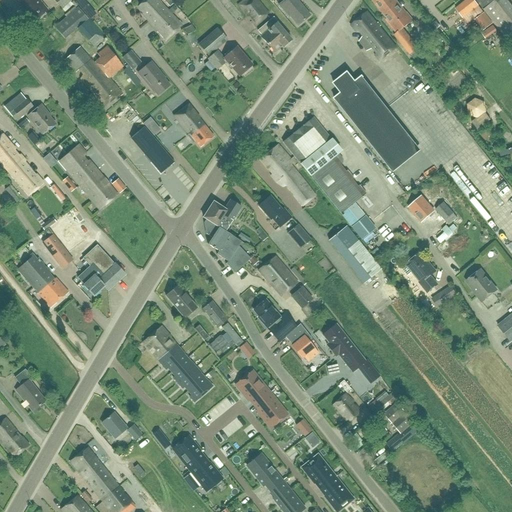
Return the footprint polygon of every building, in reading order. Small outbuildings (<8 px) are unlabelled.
[(13,0),(33,23),(48,11),(38,0),(13,0)] [(53,0),(64,12),(68,10),(72,5),(69,3),(72,0),(53,0)] [(165,41),(181,26),(171,14),(168,11),(157,0),(144,0),(138,7),(142,12),(142,16),(165,41)] [(255,24),(268,13),(256,0),(244,0),(238,5),(248,18),(250,17),(255,24)] [(297,26),(309,15),(296,0),(283,0),(278,5),(288,17),(289,16),(297,26)] [(386,20),(396,33),(395,34),(394,35),(409,55),(418,48),(403,29),(405,27),(412,21),(406,13),(401,8),(395,1),(394,2),(392,0),(371,0),(383,14),(387,19),(386,20)] [(480,23),(487,18),(479,6),(473,0),(465,0),(454,9),(462,19),(468,25),(476,18),(480,23)] [(511,7),(506,0),(475,0),(507,40),(511,36),(511,7)] [(173,6),(168,11),(171,14),(176,10),(173,6)] [(88,19),(77,7),(54,27),(64,39),(76,29),(94,48),(105,38),(88,19)] [(106,13),(121,34),(129,29),(114,7),(106,13)] [(10,17),(15,13),(10,8),(6,12),(10,17)] [(367,12),(351,25),(357,32),(360,31),(363,36),(360,41),(367,50),(374,48),(377,52),(375,55),(380,61),(395,48),(379,27),(380,26),(378,23),(376,24),(367,12)] [(282,48),(291,40),(276,23),(278,22),(273,17),(257,31),(261,36),(260,37),(274,53),(281,47),(282,48)] [(436,30),(440,26),(436,21),(432,24),(436,30)] [(497,31),(492,25),(481,34),(485,40),(497,31)] [(208,57),(227,41),(216,29),(197,45),(208,57)] [(187,36),(190,45),(196,42),(191,33),(187,36)] [(123,67),(106,47),(97,54),(99,58),(93,63),(79,47),(64,60),(75,73),(78,70),(82,75),(80,79),(92,93),(89,95),(101,109),(120,93),(109,79),(123,67)] [(238,76),(251,65),(236,47),(223,58),(238,76)] [(132,70),(140,62),(130,51),(122,58),(132,70)] [(216,70),(223,64),(219,59),(222,57),(217,51),(207,59),(216,70)] [(157,96),(169,86),(164,79),(165,79),(151,62),(137,73),(151,89),(157,96)] [(442,63),(437,68),(442,74),(448,70),(442,63)] [(140,83),(127,65),(125,67),(126,68),(122,71),(127,77),(128,77),(135,86),(140,83)] [(355,82),(347,73),(334,84),(341,93),(334,99),(384,162),(412,140),(362,76),(355,82)] [(20,104),(15,98),(3,107),(11,117),(16,114),(19,118),(25,114),(42,135),(55,124),(46,114),(47,113),(40,105),(35,110),(26,99),(20,104)] [(470,103),(468,105),(469,114),(477,118),(472,122),(477,129),(490,119),(485,112),(484,103),(475,99),(470,103)] [(199,118),(189,105),(174,117),(188,135),(186,136),(193,144),(195,142),(199,148),(213,137),(198,118),(199,118)] [(313,118),(282,142),(351,227),(363,217),(364,216),(354,203),(365,194),(358,186),(356,188),(351,182),(353,180),(346,171),(344,173),(339,166),(341,165),(339,162),(342,160),(337,154),(340,152),(331,140),(330,140),(313,118)] [(20,130),(29,123),(26,119),(17,127),(20,130)] [(160,173),(173,162),(143,127),(130,138),(160,173)] [(33,145),(39,140),(32,132),(26,137),(33,145)] [(9,141),(4,135),(0,138),(0,162),(29,195),(44,182),(37,174),(35,174),(31,169),(31,168),(25,162),(26,161),(21,155),(17,157),(12,152),(16,148),(9,141)] [(86,162),(82,157),(85,153),(78,145),(74,149),(60,161),(59,162),(99,210),(117,195),(88,161),(86,162)] [(277,145),(260,160),(271,174),(270,176),(274,181),(282,187),(285,185),(289,189),(287,192),(295,202),(298,201),(302,206),(314,196),(290,166),(289,159),(277,145)] [(53,160),(47,165),(50,168),(56,163),(53,160)] [(430,170),(418,177),(421,182),(433,175),(430,170)] [(76,188),(67,177),(61,181),(71,192),(76,188)] [(119,193),(125,188),(117,179),(111,184),(119,193)] [(10,185),(4,189),(16,203),(21,199),(10,185)] [(65,199),(54,185),(51,187),(62,201),(65,199)] [(281,210),(269,196),(258,206),(270,220),(273,217),(281,225),(290,217),(283,209),(281,210)] [(421,222),(434,211),(421,197),(408,208),(421,222)] [(232,222),(241,208),(229,200),(224,209),(213,202),(203,218),(206,219),(203,223),(205,234),(211,238),(207,245),(218,251),(216,254),(227,262),(225,264),(234,273),(257,253),(230,235),(224,231),(231,221),(232,222)] [(445,221),(453,214),(453,213),(444,202),(435,210),(445,221)] [(52,218),(41,226),(44,231),(55,223),(52,218)] [(300,248),(309,240),(297,225),(287,233),(300,248)] [(441,230),(444,232),(436,239),(440,244),(457,229),(453,225),(451,227),(449,229),(448,228),(446,226),(441,230)] [(345,226),(328,240),(363,284),(380,270),(345,226)] [(255,231),(258,235),(258,236),(262,241),(267,237),(263,232),(262,232),(259,228),(255,231)] [(64,249),(60,244),(53,235),(43,242),(50,252),(48,253),(52,258),(64,249)] [(114,264),(96,245),(82,258),(89,266),(77,278),(83,285),(82,285),(93,296),(103,287),(107,291),(125,275),(115,264),(114,264)] [(52,258),(60,269),(72,260),(64,249),(52,258)] [(33,288),(50,274),(51,273),(37,258),(37,259),(32,254),(20,263),(22,266),(17,270),(33,288)] [(401,268),(407,276),(412,272),(421,282),(420,283),(428,293),(437,285),(430,276),(435,272),(432,267),(431,268),(419,254),(401,268)] [(297,283),(275,257),(257,271),(265,282),(267,281),(281,297),(297,283)] [(481,302),(496,291),(481,270),(466,281),(474,292),(481,302)] [(50,274),(33,288),(38,293),(51,308),(68,292),(55,278),(54,279),(50,274)] [(184,318),(196,308),(178,285),(165,296),(184,318)] [(301,308),(311,300),(301,287),(291,296),(301,308)] [(438,307),(450,299),(445,291),(432,299),(438,307)] [(272,313),(269,309),(271,307),(266,301),(252,312),(267,329),(278,343),(296,327),(284,314),(279,318),(273,311),(272,313)] [(226,320),(211,302),(202,309),(217,328),(221,332),(225,329),(230,325),(229,324),(230,324),(227,320),(226,320)] [(510,342),(511,340),(511,314),(497,326),(510,342)] [(335,324),(322,335),(328,343),(326,345),(335,357),(338,355),(351,372),(357,368),(370,384),(379,377),(366,360),(364,361),(335,324)] [(162,326),(142,343),(161,365),(179,349),(169,337),(171,336),(162,326)] [(304,337),(297,329),(285,339),(291,346),(291,347),(300,359),(304,356),(308,361),(317,353),(304,337)] [(218,360),(193,331),(182,340),(207,369),(218,360)] [(243,353),(250,348),(245,343),(239,348),(243,353)] [(187,359),(183,355),(184,354),(179,349),(161,365),(163,368),(166,366),(168,368),(172,372),(187,359)] [(195,368),(190,362),(187,359),(172,372),(175,375),(177,377),(174,380),(177,383),(195,368)] [(337,365),(327,367),(329,375),(338,373),(337,365)] [(188,390),(203,378),(200,374),(200,373),(195,368),(177,383),(180,387),(183,384),(185,386),(188,390)] [(33,380),(25,369),(14,378),(20,386),(15,390),(23,401),(25,400),(29,405),(27,406),(34,414),(39,409),(38,407),(45,402),(29,382),(33,380)] [(257,403),(268,394),(251,372),(235,385),(248,400),(252,397),(257,403)] [(212,387),(207,381),(206,381),(203,378),(188,390),(192,394),(194,396),(191,399),(194,403),(212,387)] [(345,392),(350,389),(343,380),(339,384),(345,392)] [(379,415),(397,399),(392,393),(389,395),(379,403),(374,408),(379,415)] [(268,394),(257,403),(260,408),(256,411),(270,429),(286,416),(268,394)] [(349,398),(345,394),(332,405),(346,421),(348,420),(349,422),(360,412),(355,406),(354,407),(351,403),(353,402),(349,398)] [(397,436),(402,442),(404,443),(419,430),(413,422),(397,404),(385,414),(400,433),(397,436)] [(114,439),(126,428),(114,413),(101,423),(114,439)] [(21,437),(16,432),(17,432),(6,419),(0,422),(0,441),(6,449),(5,449),(13,459),(29,445),(22,437),(21,437)] [(296,426),(304,436),(311,431),(302,421),(296,426)] [(134,441),(142,435),(133,424),(126,431),(134,441)] [(158,430),(154,434),(159,440),(163,436),(158,430)] [(359,448),(364,444),(356,433),(350,437),(359,448)] [(392,451),(402,442),(397,436),(387,444),(392,451)] [(189,470),(203,459),(199,454),(200,452),(188,437),(172,449),(189,470)] [(167,460),(155,444),(144,453),(156,468),(167,460)] [(87,448),(78,455),(110,494),(119,487),(87,448)] [(282,481),(273,470),(261,454),(246,466),(263,487),(264,486),(266,484),(271,489),(282,481)] [(110,494),(78,455),(70,462),(102,502),(111,495),(110,494)] [(323,487),(335,477),(317,455),(302,468),(314,484),(318,480),(323,487)] [(378,465),(385,459),(383,456),(375,462),(377,464),(378,465)] [(208,465),(203,459),(189,470),(206,491),(222,479),(209,463),(208,465)] [(335,477),(323,487),(328,493),(324,496),(337,511),(352,499),(335,477)] [(296,511),(303,507),(282,481),(271,489),(276,495),(273,497),(272,498),(283,511),(296,511)] [(111,495),(102,502),(110,511),(128,511),(135,507),(126,495),(123,497),(121,494),(123,492),(119,487),(110,494),(111,495)] [(199,511),(183,493),(167,506),(172,511),(199,511)] [(90,511),(77,496),(60,510),(62,511),(90,511)]
